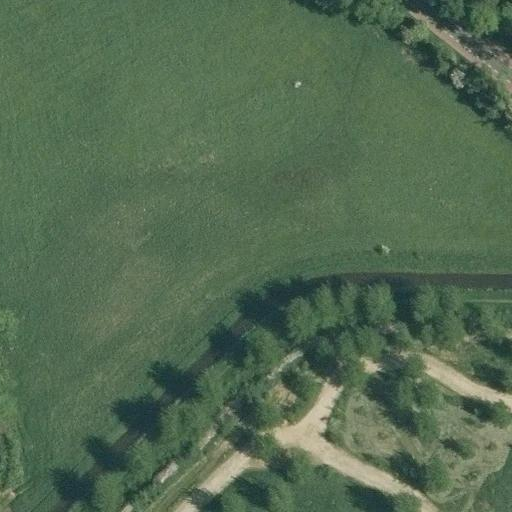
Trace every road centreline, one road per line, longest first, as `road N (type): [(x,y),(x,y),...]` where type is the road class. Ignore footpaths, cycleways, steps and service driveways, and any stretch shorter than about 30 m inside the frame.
road 1 (unknown): [(511,264),(380,260),(300,270),(247,299),(31,511)]
road 2 (primary): [(511,76),(413,0)]
